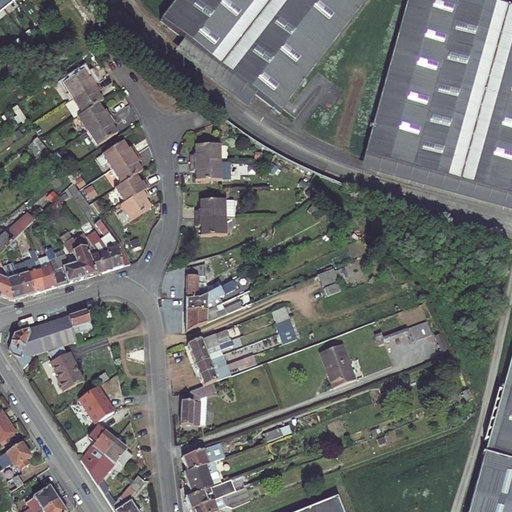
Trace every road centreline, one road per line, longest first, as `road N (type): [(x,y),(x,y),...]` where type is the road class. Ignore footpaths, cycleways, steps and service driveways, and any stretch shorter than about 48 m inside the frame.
road 1 (track): [(459,511),(511,289)]
road 2 (residential): [(171,511),(154,317),(139,294)]
road 3 (tertiary): [(0,360),(98,511)]
road 4 (residential): [(139,294),(171,221),(161,136)]
road 5 (residential): [(139,294),(108,288),(0,323)]
